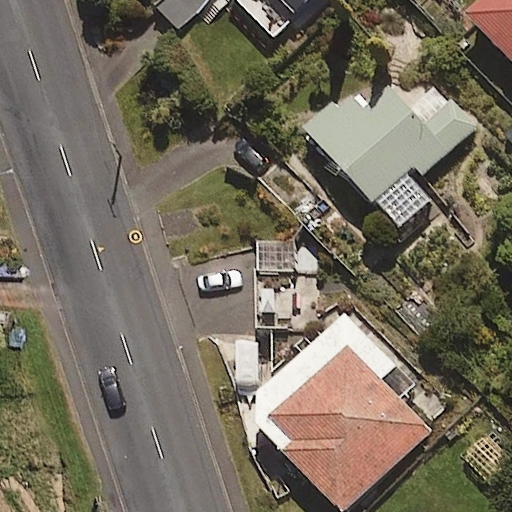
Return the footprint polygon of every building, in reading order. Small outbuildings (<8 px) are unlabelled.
[(213,0),(171,0),(161,10),(179,31),(213,0)] [(282,0),(301,20),(323,0),(282,0)] [(511,0),(499,0),(476,23),(511,61),(511,0)] [(477,134),(419,73),(379,110),(360,90),(311,137),(405,236),(437,205),(421,188),(477,134)] [(325,200),(284,159),(262,181),(303,222),(325,200)] [(278,377),(316,343),(309,236),(255,240),(261,335),(275,334),(278,377)] [(444,318),(384,260),(363,281),(423,339),(444,318)] [(417,388),(350,319),(266,402),(267,437),(341,511),(358,511),(434,437),(401,403),(417,388)] [(261,398),(254,349),(230,352),(237,401),(261,398)]
